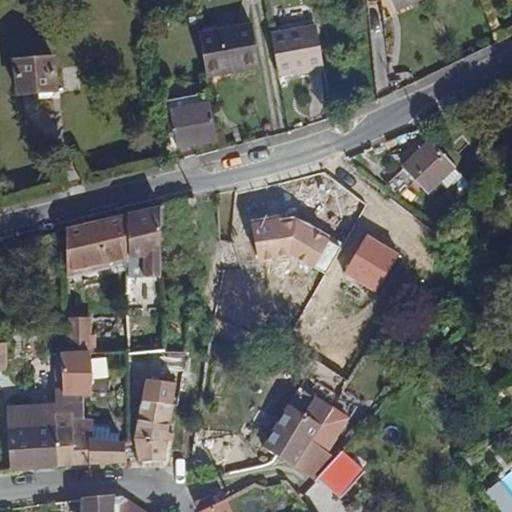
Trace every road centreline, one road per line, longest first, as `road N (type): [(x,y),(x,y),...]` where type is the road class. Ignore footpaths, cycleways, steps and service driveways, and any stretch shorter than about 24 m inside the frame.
road 1 (residential): [(0,228),(147,186),(217,177),(338,137),(511,62)]
road 2 (residential): [(0,494),(131,482),(169,489),(177,511)]
